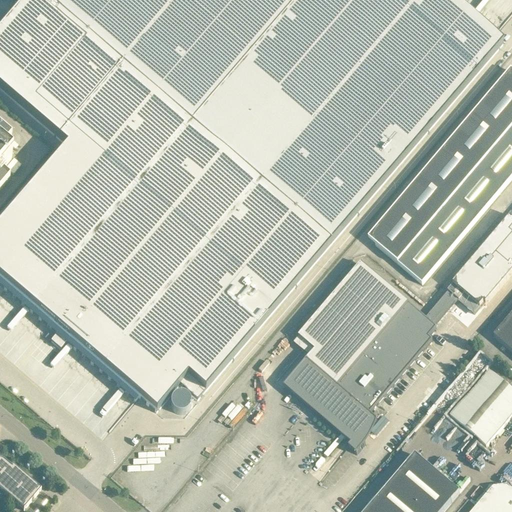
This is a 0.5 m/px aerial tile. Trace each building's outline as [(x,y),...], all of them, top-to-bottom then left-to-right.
[(0,32),(0,90),(67,147),(0,225),(0,280),(60,332),(51,343),(60,351),(70,340),(139,399),(156,414),(180,387),(197,402),(331,246),(191,128),(42,0),(21,0),(21,1),(24,4),(0,32)] [(42,0),(191,128),(300,0),(42,0)] [(456,0),(300,0),(191,128),(331,246),(503,46),(493,38),(497,34),(456,0)] [(422,286),(511,180),(511,72),(369,241),(422,286)] [(0,190),(9,180),(1,173),(11,161),(0,151),(0,148),(12,134),(0,124),(0,190)] [(307,362),(284,389),(352,446),(349,449),(357,456),(366,445),(361,441),(378,422),(370,416),(433,342),(429,338),(437,329),(433,326),(456,299),(459,302),(465,296),(480,309),(484,305),(486,306),(511,275),(511,217),(508,222),(448,293),(449,293),(426,320),(409,305),(362,265),(299,339),(315,353),(307,362)] [(511,317),(494,338),(511,353),(511,317)] [(487,449),(511,419),(511,391),(489,372),(450,418),(487,449)] [(170,404),(170,406),(170,407),(171,409),(171,411),(173,412),(174,413),(175,414),(177,415),(179,415),(181,415),(183,415),(184,415),(186,414),(188,412),(189,411),(190,409),(190,407),(190,405),(190,403),(189,402),(188,400),(187,399),(186,397),(184,396),(183,396),(181,395),(180,395),(179,396),(177,396),(175,397),(174,398),(173,398),(172,400),(171,401),(171,402),(170,404)] [(443,511),(459,494),(415,456),(376,502),(367,511),(443,511)] [(0,511),(0,499),(4,495),(24,511),(41,492),(12,467),(11,469),(6,464),(4,463),(1,462),(0,461),(0,511)] [(511,511),(511,491),(507,487),(494,489),(474,511),(511,511)]
